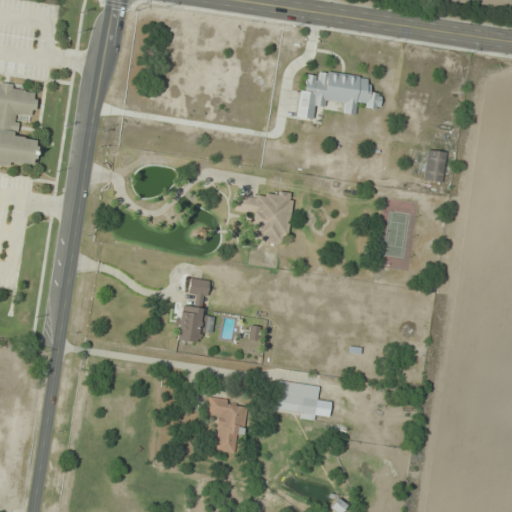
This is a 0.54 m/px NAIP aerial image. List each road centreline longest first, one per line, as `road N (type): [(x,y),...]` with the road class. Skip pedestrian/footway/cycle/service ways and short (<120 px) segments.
road 1 (tertiary): [(111,0),(34,511)]
road 2 (secondary): [(248,0),(511,39)]
